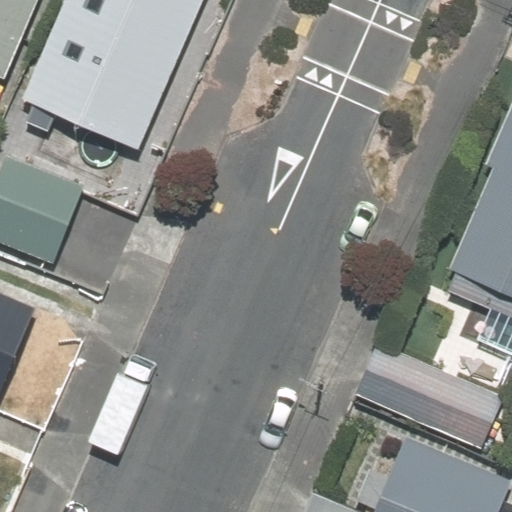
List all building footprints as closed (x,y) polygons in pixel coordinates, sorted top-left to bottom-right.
[(0,0),(0,73),(6,76),(37,0),(0,0)] [(190,0),(63,0),(23,101),(131,145),(190,0)] [(511,311),(511,92),(482,162),(490,165),(441,281),(511,311)] [(0,246),(48,266),(82,182),(5,151),(0,163),(0,246)] [(0,396),(37,307),(0,291),(0,396)] [(502,388),(376,335),(352,392),(477,445),(502,388)] [(373,511),(494,511),(509,476),(407,432),(373,511)] [(371,511),(312,487),(301,511),(371,511)]
